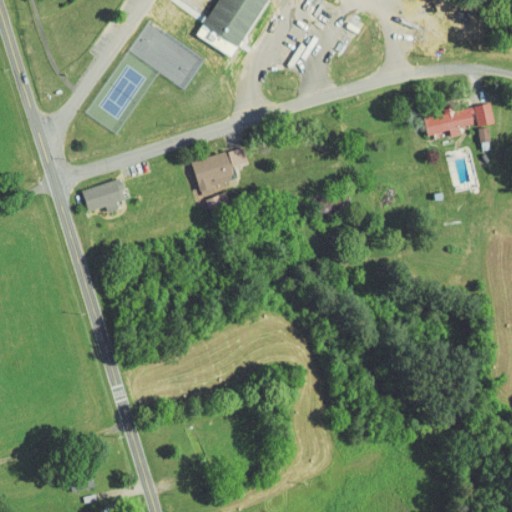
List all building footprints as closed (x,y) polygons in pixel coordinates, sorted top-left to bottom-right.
[(204,0),(188,29),(225,50),(254,0),(204,0)] [(464,99),(468,119),(485,116),(480,95),(464,99)] [(414,106),(418,127),(440,124),(440,129),(451,128),(449,119),(464,117),(461,100),(444,102),(414,106)] [(480,133),(478,119),(467,122),(469,135),(480,133)] [(202,177),(226,171),(223,159),(238,156),(234,141),(182,153),(190,188),(204,185),(202,177)] [(73,182),(79,204),(97,199),(98,205),(110,201),(108,195),(114,193),(108,172),(73,182)] [(89,511),(88,502),(64,507),(65,511),(89,511)]
